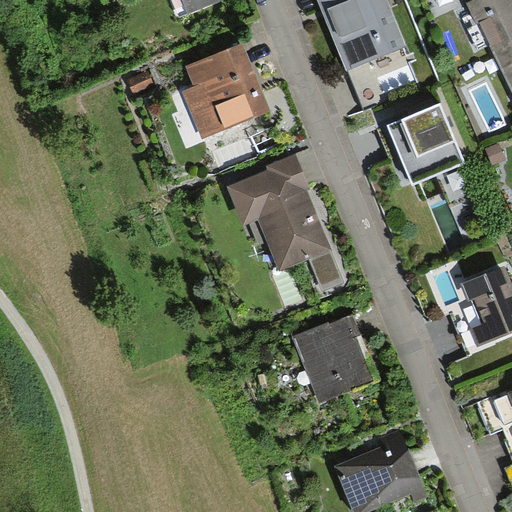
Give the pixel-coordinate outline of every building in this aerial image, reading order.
[(182,0),(189,17),(227,2),(226,0),(170,0),(171,1),(174,0),(182,0)] [(382,0),(318,0),(344,66),(400,44),(382,0)] [(511,6),(509,0),(476,0),(450,13),(462,37),(478,30),(511,97),(511,6)] [(201,140),(271,113),(245,47),(185,70),(200,108),(190,112),(201,140)] [(439,105),(387,125),(410,185),(435,176),(460,242),(487,231),(439,105)] [(281,275),(299,268),(312,300),(345,287),(309,194),(312,191),(298,158),(264,172),(266,176),(229,191),(245,230),(260,224),(281,275)] [(477,344),(511,328),(511,292),(501,267),(464,283),(483,323),(470,329),(477,344)] [(433,275),(447,306),(462,299),(448,269),(433,275)] [(350,323),(332,330),(331,327),(294,342),(318,404),(374,382),(350,323)] [(511,392),(502,396),(511,421),(511,392)] [(375,451),(335,467),(352,511),(367,511),(424,490),(401,431),(372,442),(375,451)]
